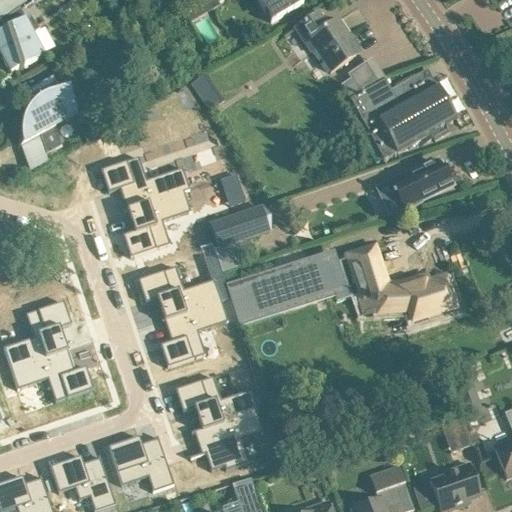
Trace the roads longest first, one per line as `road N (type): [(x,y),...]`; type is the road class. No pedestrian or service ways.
road 1 (residential): [(0,204),(65,219),(82,231),(142,402),(131,420),(0,464)]
road 2 (secondary): [(511,154),(420,0)]
